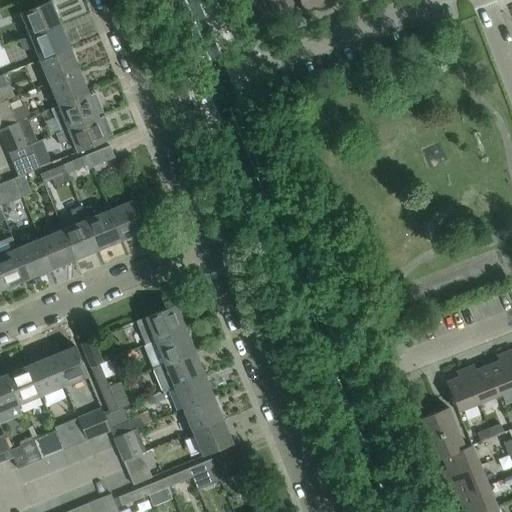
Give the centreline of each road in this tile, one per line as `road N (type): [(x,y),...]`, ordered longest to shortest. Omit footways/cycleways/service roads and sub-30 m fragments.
road 1 (secondary): [(392,511),(185,0)]
road 2 (residential): [(313,511),(205,242)]
road 3 (residential): [(205,242),(105,0)]
road 4 (residential): [(0,327),(205,242)]
road 5 (residential): [(284,55),(431,0)]
road 6 (residential): [(511,323),(400,367)]
